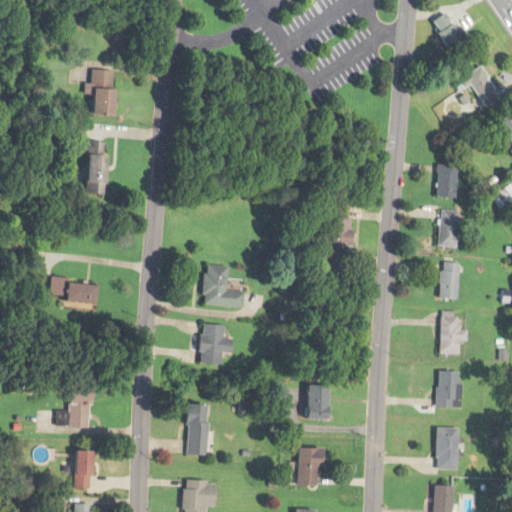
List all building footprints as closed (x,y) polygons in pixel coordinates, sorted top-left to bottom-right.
[(426,27),(453,53),(467,39),(440,13),(426,27)] [(468,85),(480,108),(496,101),(479,68),(451,81),(456,91),(468,85)] [(86,115),(107,115),(107,70),(86,70),(86,115)] [(80,193),(101,195),(103,155),(99,154),(100,143),(82,142),(80,193)] [(452,165),(432,165),(432,198),(452,198),(452,165)] [(435,247),(453,247),(453,211),(435,211),(435,247)] [(348,218),(327,217),(326,230),(316,229),(316,243),(326,244),(325,256),(346,257),(348,218)] [(454,263),(436,263),(435,299),(453,300),(454,263)] [(238,307),(239,291),(222,290),(223,266),(201,265),(198,305),(238,307)] [(94,284),(46,280),(44,297),(60,298),(59,303),(93,306),(94,284)] [(455,342),(463,342),(463,331),(453,330),(454,311),(436,311),(436,354),(455,355),(455,342)] [(219,325),(196,325),(196,364),(216,364),(217,352),(226,352),(227,339),(219,339),(219,325)] [(457,408),(457,371),(433,371),(433,408),(457,408)] [(85,427),(85,383),(64,383),(64,427),(85,427)] [(324,385),(302,385),(302,420),(324,420),(324,385)] [(182,455),(203,455),(203,405),(182,405),(182,455)] [(453,469),(453,428),(432,428),(432,469),(453,469)] [(317,448),(294,448),(294,486),(317,486),(317,448)] [(86,451),(69,451),(69,489),(86,489),(86,451)] [(178,511),(201,511),(201,506),(211,506),(211,481),(179,481),(178,511)] [(448,511),(448,486),(429,486),(429,511),(448,511)]
